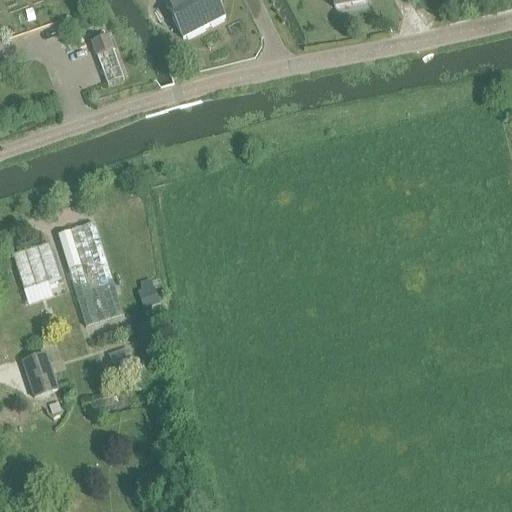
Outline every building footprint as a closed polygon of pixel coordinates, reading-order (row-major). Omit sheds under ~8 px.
[(166,0),(164,1),(167,5),(169,9),(167,11),(168,12),(170,11),(175,20),(173,21),(185,42),(227,18),(216,0),(166,0)] [(331,0),(333,11),(366,5),(365,0),(331,0)] [(108,41),(93,46),(108,86),(123,80),(108,41)] [(87,328),(125,316),(95,225),(58,237),(87,328)] [(23,293),(62,281),(51,245),(12,257),(23,293)] [(154,291),(138,296),(143,313),(159,308),(154,291)] [(128,352),(108,358),(112,371),(132,364),(128,352)] [(45,360),(21,367),(32,403),(57,395),(45,360)]
